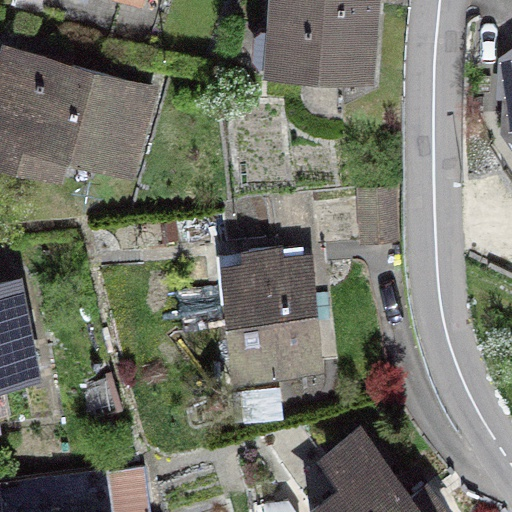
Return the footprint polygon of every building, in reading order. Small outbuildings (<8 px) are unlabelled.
[(366,71),(371,0),(276,0),(274,23),(260,22),(253,28),(252,53),(257,60),(271,62),(366,71)] [(149,85),(9,45),(0,77),(0,155),(22,162),(29,138),(126,166),(149,85)] [(511,141),(511,52),(506,57),(502,127),(511,141)] [(360,187),(364,237),(396,235),(393,185),(360,187)] [(316,359),(306,256),(280,259),(279,245),(248,248),(249,261),(229,263),(239,366),(316,359)] [(0,372),(30,367),(13,278),(0,280),(0,372)] [(347,481),(309,511),(433,511),(441,506),(424,483),(410,494),(358,428),(325,453),(347,481)] [(0,476),(4,511),(104,511),(99,466),(0,476)]
